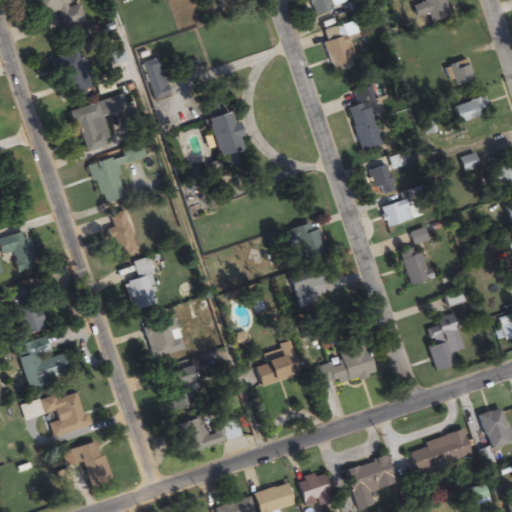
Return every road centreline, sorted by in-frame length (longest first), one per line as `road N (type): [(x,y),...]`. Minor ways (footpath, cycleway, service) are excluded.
road 1 (residential): [(129,511),(154,493),(0,27)]
road 2 (residential): [(511,369),(97,511)]
road 3 (residential): [(414,402),(273,0)]
